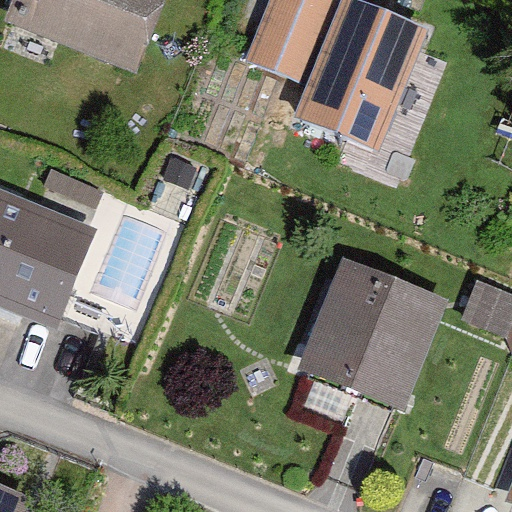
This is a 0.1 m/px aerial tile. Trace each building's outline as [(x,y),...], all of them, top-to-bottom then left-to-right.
[(165,0),(16,0),(7,26),(137,75),(165,0)] [(305,88),(338,2),(333,0),(271,0),(246,65),(305,88)] [(379,155),(429,33),(344,0),(295,121),(379,155)] [(98,234),(0,197),(0,312),(60,335),(98,234)] [(449,305),(346,265),(304,371),(407,411),(449,305)] [(511,325),(511,297),(477,283),(460,323),(505,342),(511,325)] [(0,511),(23,511),(29,499),(0,487),(0,511)]
